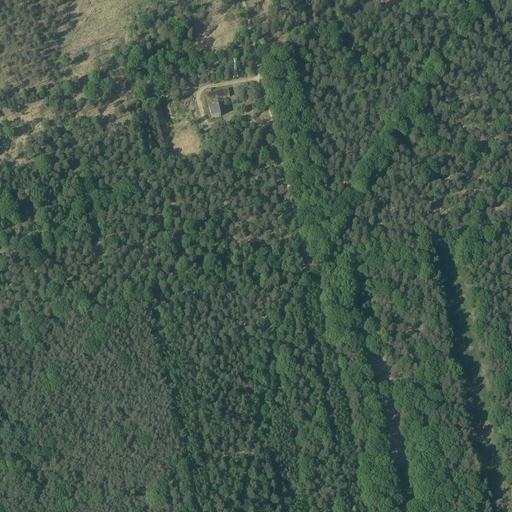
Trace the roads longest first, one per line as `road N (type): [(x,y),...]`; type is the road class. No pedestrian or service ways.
road 1 (unclassified): [(240,511),(293,290),(487,0)]
road 2 (track): [(243,0),(307,270)]
road 3 (track): [(147,301),(196,511)]
road 4 (track): [(307,270),(511,226)]
road 5 (track): [(147,301),(307,270)]
road 6 (track): [(0,332),(147,301)]
